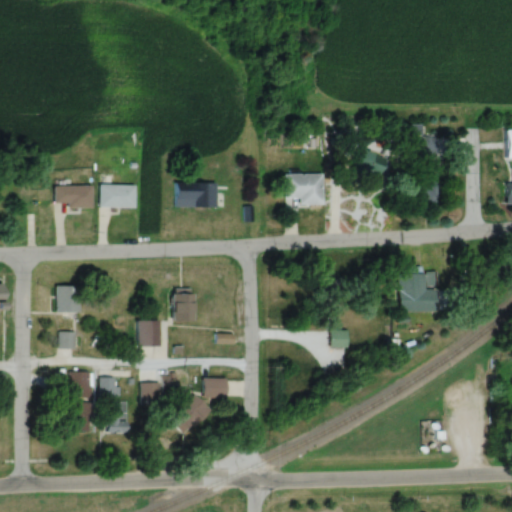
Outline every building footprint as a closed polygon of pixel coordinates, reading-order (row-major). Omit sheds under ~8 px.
[(434,159),(433,159),(433,138),(409,138),(409,192),(413,192),(413,200),(434,200),(434,159)] [(376,180),(382,157),(354,150),(348,173),(376,180)] [(297,205),(321,205),(321,174),(282,174),(282,199),(297,199),(297,205)] [(214,207),(214,182),(173,182),(173,207),(214,207)] [(511,183),(503,183),(503,198),(511,197),(511,183)] [(97,208),(133,208),(133,185),(97,185),(97,208)] [(90,208),(90,186),(52,186),(52,204),(65,204),(65,208),(90,208)] [(338,300),(344,283),(321,275),(315,292),(338,300)] [(77,287),(52,287),(52,314),(77,314),(77,287)] [(170,294),(170,323),(192,323),(192,294),(170,294)] [(156,321),(134,321),(134,347),(156,347),(156,321)] [(343,332),(327,332),(327,348),(343,348),(343,332)] [(71,349),(71,333),(56,333),(56,349),(71,349)] [(212,344),(230,344),(230,336),(212,336),(212,344)] [(388,340),(380,340),(380,353),(389,352),(388,340)] [(89,372),(66,372),(66,432),(89,432),(89,372)] [(102,433),(125,434),(125,401),(115,401),(115,378),(96,378),(96,400),(102,400),(102,433)] [(168,393),(168,378),(160,378),(160,393),(168,393)] [(224,399),(224,380),(200,380),(200,399),(224,399)] [(139,405),(156,405),(156,385),(139,385),(139,405)] [(208,411),(192,396),(177,411),(193,427),(208,411)]
